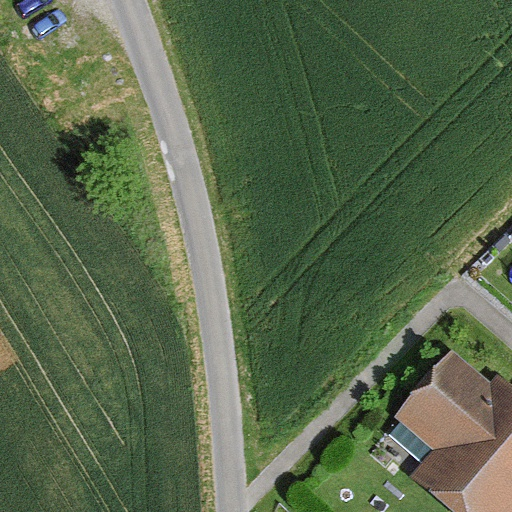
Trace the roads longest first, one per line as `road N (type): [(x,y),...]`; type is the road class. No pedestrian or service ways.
road 1 (unclassified): [(127,0),(196,221),(232,508)]
road 2 (residential): [(511,349),(451,297),(232,508)]
